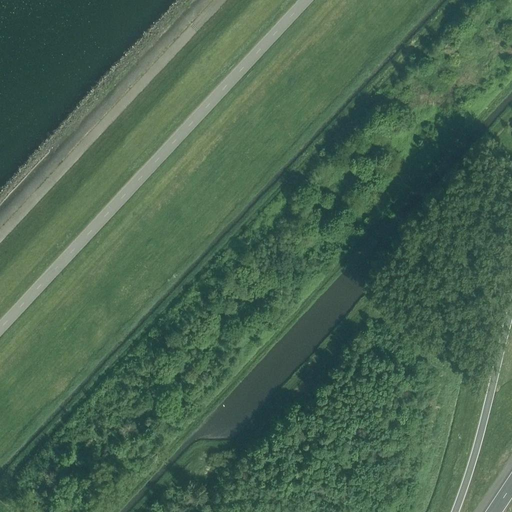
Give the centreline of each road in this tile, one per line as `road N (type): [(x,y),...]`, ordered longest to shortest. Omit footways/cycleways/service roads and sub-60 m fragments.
road 1 (tertiary): [(303,0),(0,323)]
road 2 (motorway): [(511,306),(455,511)]
